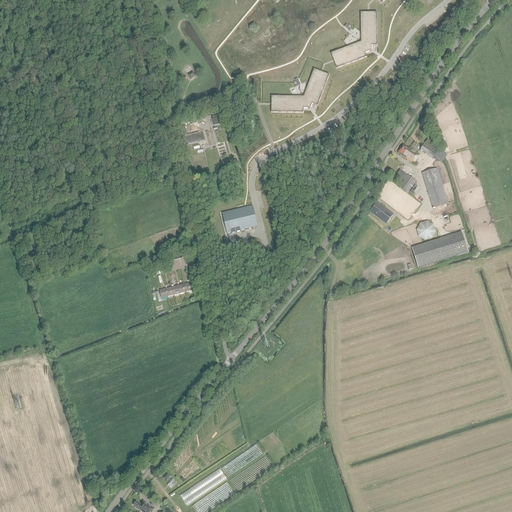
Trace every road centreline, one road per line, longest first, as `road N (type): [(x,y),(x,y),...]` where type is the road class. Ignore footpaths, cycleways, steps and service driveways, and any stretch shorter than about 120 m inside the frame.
road 1 (tertiary): [(231,359),(347,212),(449,51),(492,0)]
road 2 (residential): [(447,0),(354,103),(257,165),(252,191),(265,244)]
road 3 (tertiary): [(109,511),(231,359)]
